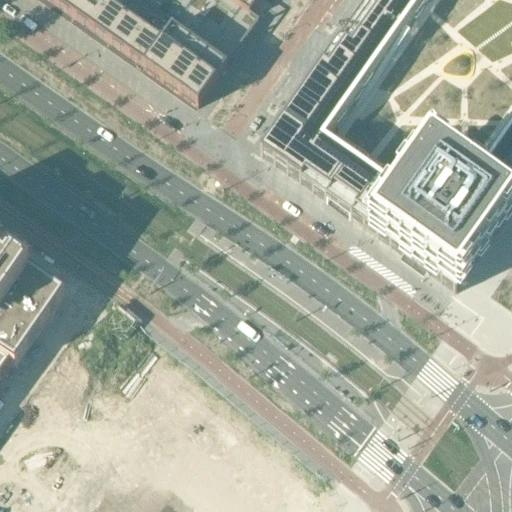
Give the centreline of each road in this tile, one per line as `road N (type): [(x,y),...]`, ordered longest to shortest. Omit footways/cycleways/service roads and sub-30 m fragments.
road 1 (secondary): [(391,344),(0,68)]
road 2 (secondary): [(213,315),(452,510)]
road 3 (residential): [(391,344),(383,290),(211,166)]
road 4 (secondary): [(0,159),(213,315)]
road 5 (residential): [(211,166),(0,16)]
road 6 (residential): [(211,166),(328,0)]
road 7 (residential): [(0,447),(110,289)]
road 8 (secondary): [(504,441),(391,344)]
road 9 (residential): [(0,209),(110,289)]
